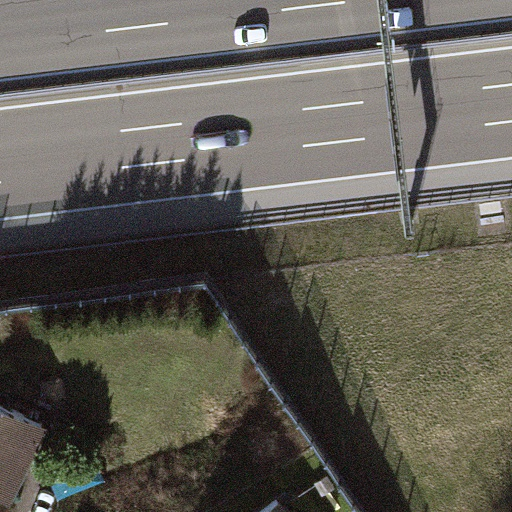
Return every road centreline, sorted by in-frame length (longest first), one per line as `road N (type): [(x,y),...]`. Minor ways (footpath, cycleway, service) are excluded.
road 1 (motorway): [(0,146),(511,85)]
road 2 (motorway): [(379,0),(0,44)]
